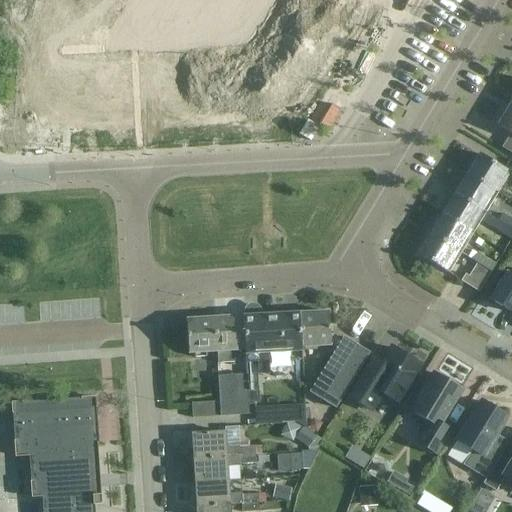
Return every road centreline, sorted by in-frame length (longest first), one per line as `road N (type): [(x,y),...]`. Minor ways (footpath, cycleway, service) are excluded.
road 1 (residential): [(135,170),(395,163)]
road 2 (residential): [(155,511),(141,289)]
road 3 (residential): [(323,281),(371,290),(511,376)]
road 4 (residential): [(395,163),(494,0)]
road 5 (residential): [(141,289),(323,281)]
road 6 (residential): [(323,281),(395,163)]
road 7 (residential): [(0,177),(135,170)]
